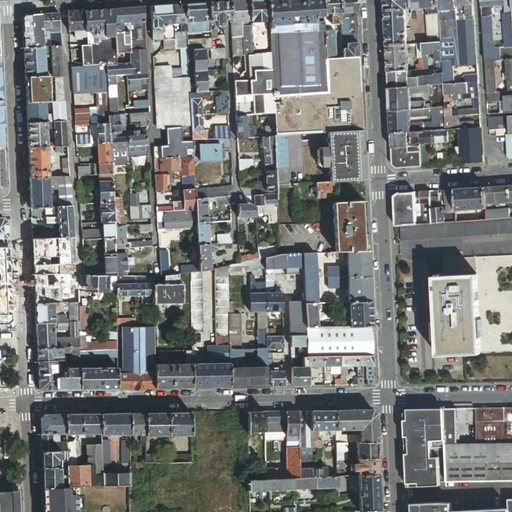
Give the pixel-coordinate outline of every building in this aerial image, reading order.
[(271,55),(267,0),(258,0),(249,1),(251,21),(253,55),(253,56),(271,55)] [(325,14),(323,0),(267,0),(271,55),(273,97),(329,93),(328,84),(327,59),(325,14)] [(341,13),(340,0),(323,0),(325,14),(333,14),(341,13)] [(340,0),(341,13),(357,13),(356,0),(340,0)] [(412,11),(411,0),(384,0),(386,13),(406,11),(412,11)] [(440,16),(439,0),(411,0),(412,11),(429,10),(430,17),(440,16)] [(457,8),(456,0),(439,0),(440,16),(440,18),(447,18),(446,13),(448,11),(454,11),(457,11),(457,8)] [(481,0),(482,19),(491,19),(491,8),(492,8),(491,0),(481,0)] [(511,5),(511,0),(491,0),(492,8),(505,7),(506,25),(511,24),(511,5)] [(251,21),(249,1),(230,2),(231,20),(231,22),(251,21)] [(224,20),(223,2),(210,3),(211,22),(217,21),(217,23),(218,24),(218,25),(218,26),(219,26),(219,27),(220,27),(221,27),(222,27),(223,27),(224,27),(224,26),(224,20)] [(231,20),(230,2),(223,2),(224,20),(231,20)] [(211,22),(210,3),(186,5),(187,23),(203,22),(211,22)] [(187,23),(186,5),(173,6),(174,25),(181,25),(181,32),(187,32),(187,23)] [(171,25),(170,6),(151,8),(152,33),(161,32),(162,29),(162,25),(171,25)] [(511,39),(511,24),(506,25),(505,7),(492,8),(491,8),(491,19),(482,19),(484,50),(495,50),(495,41),(511,39)] [(145,29),(144,8),(125,9),(126,22),(128,25),(128,30),(145,29)] [(126,22),(125,9),(112,10),(114,31),(128,30),(128,25),(126,22)] [(114,31),(112,10),(103,11),(104,31),(104,37),(114,37),(114,31)] [(103,11),(83,12),(85,33),(91,32),(92,36),(92,37),(93,38),(94,39),(95,39),(96,39),(97,38),(98,38),(98,37),(98,31),(104,31),(103,11)] [(408,39),(406,11),(386,13),(387,40),(408,39)] [(452,22),(458,21),(457,15),(454,15),(454,11),(448,11),(446,13),(447,18),(440,18),(441,22),(452,22)] [(85,33),(83,12),(68,13),(69,32),(74,32),(74,38),(85,37),(85,33)] [(474,20),(473,12),(457,12),(457,15),(458,21),(474,20)] [(341,18),(341,13),(333,14),(333,16),(334,24),(342,24),(341,18)] [(357,13),(341,13),(341,18),(349,18),(350,34),(358,34),(357,13)] [(58,14),(50,15),(51,34),(49,34),(50,48),(61,47),(58,14)] [(42,35),(41,15),(32,16),(33,35),(42,35)] [(51,34),(50,15),(41,15),(42,35),(49,34),(51,34)] [(33,35),(32,16),(22,16),(22,26),(24,49),(33,49),(33,35)] [(429,45),(442,44),(442,39),(441,22),(440,18),(440,16),(430,17),(427,16),(428,42),(429,42),(429,45)] [(349,18),(341,18),(342,24),(342,35),(350,34),(349,18)] [(477,66),(474,20),(458,21),(461,67),(477,66)] [(249,55),(253,55),(251,21),(231,22),(232,29),(236,29),(238,32),(238,37),(243,37),(244,55),(246,55),(249,55)] [(456,67),(461,67),(458,21),(452,22),(453,38),(442,39),(442,44),(443,63),(455,62),(456,67)] [(203,22),(187,23),(187,32),(188,38),(188,40),(195,39),(211,39),(211,31),(201,32),(200,27),(203,27),(203,22)] [(201,32),(211,31),(211,22),(203,22),(203,27),(200,27),(201,32)] [(441,22),(442,39),(453,38),(452,22),(441,22)] [(165,41),(175,40),(174,25),(171,25),(162,25),(162,29),(161,32),(152,33),(153,41),(165,41)] [(129,51),(146,50),(145,29),(128,30),(129,51)] [(130,54),(129,51),(128,30),(114,31),(114,37),(115,50),(115,55),(120,55),(130,54)] [(327,58),(343,57),(343,51),(339,51),(335,54),(334,31),(326,31),(327,58)] [(92,36),(91,32),(85,33),(85,37),(86,46),(81,46),(82,67),(95,66),(95,59),(105,58),(105,50),(115,50),(114,37),(104,37),(105,42),(101,42),(101,37),(98,37),(98,38),(97,38),(96,39),(95,39),(94,39),(93,38),(92,37),(92,36)] [(44,48),(50,48),(49,34),(42,35),(43,48),(44,48)] [(359,43),(358,34),(350,34),(342,35),(343,44),(348,44),(359,43)] [(33,49),(43,48),(42,35),(33,35),(33,49)] [(233,56),(244,55),(243,37),(238,37),(232,38),(233,56)] [(212,49),(211,39),(195,39),(196,46),(192,46),(192,50),(194,50),(205,50),(212,49)] [(387,48),(408,46),(408,39),(387,40),(387,48)] [(500,49),(511,48),(511,39),(495,41),(495,50),(500,49)] [(176,50),(175,40),(165,41),(165,50),(176,50)] [(181,49),(188,49),(188,40),(175,40),(176,50),(181,49)] [(359,57),(359,43),(348,44),(348,49),(343,49),(343,51),(343,57),(344,58),(359,57)] [(438,63),(443,63),(442,44),(429,45),(423,45),(424,57),(425,56),(437,56),(438,63)] [(409,73),(408,46),(387,48),(388,74),(409,73)] [(62,77),(61,47),(50,48),(51,73),(52,78),(61,77),(62,77)] [(44,48),(43,48),(33,49),(24,49),(25,78),(45,78),(45,73),(44,48)] [(507,62),(511,61),(511,48),(500,49),(501,62),(507,62)] [(189,57),(188,51),(188,49),(181,49),(183,79),(190,78),(189,72),(189,57)] [(221,59),(226,62),(226,49),(211,49),(212,60),(220,59),(221,59)] [(500,49),(495,50),(484,50),(485,63),(494,62),(501,62),(500,49)] [(106,66),(116,65),(115,55),(115,50),(105,50),(105,58),(106,66)] [(131,74),(147,73),(146,50),(129,51),(130,54),(130,61),(130,64),(131,74)] [(205,50),(194,50),(194,57),(195,69),(195,72),(206,72),(205,50)] [(130,64),(130,61),(120,62),(120,55),(115,55),(116,65),(130,64)] [(269,115),(274,115),(274,110),(273,97),(271,55),(253,56),(253,55),(249,55),(250,80),(247,80),(244,83),(243,80),(235,81),(236,91),(237,117),(248,116),(253,116),(269,115)] [(359,57),(344,58),(327,59),(328,84),(357,82),(361,81),(359,57)] [(95,66),(106,66),(105,58),(95,59),(95,66)] [(456,68),(456,67),(455,62),(443,63),(443,66),(444,76),(444,86),(454,85),(453,68),(456,68)] [(494,62),(485,63),(486,83),(495,83),(494,62)] [(131,74),(130,64),(116,65),(106,66),(106,72),(106,76),(115,75),(127,74),(131,74)] [(106,72),(106,66),(95,66),(82,67),(71,68),(72,74),(106,72)] [(171,67),(154,68),(157,123),(160,130),(166,129),(181,128),(192,126),(192,116),(191,99),(191,93),(190,86),(190,78),(183,79),(172,80),(171,67)] [(206,72),(195,72),(195,75),(195,78),(195,86),(196,93),(201,92),(207,92),(206,72)] [(138,91),(148,91),(147,73),(131,74),(127,74),(127,85),(138,84),(138,90),(138,91)] [(389,91),(410,89),(409,81),(409,73),(388,74),(389,91)] [(115,75),(106,76),(107,86),(115,86),(116,86),(115,75)] [(95,94),(107,93),(107,86),(106,76),(72,78),(73,95),(95,94)] [(410,89),(430,87),(432,87),(438,87),(437,76),(433,76),(433,78),(412,79),(409,81),(410,89)] [(63,102),(61,77),(52,78),(45,78),(25,78),(26,103),(45,102),(52,102),(56,102),(63,102)] [(357,82),(328,84),(329,93),(273,97),(274,110),(289,109),(361,103),(361,86),(357,86),(357,82)] [(454,85),(444,86),(445,94),(445,96),(448,96),(453,96),(463,95),(479,94),(478,83),(460,85),(454,85)] [(496,84),(486,85),(487,95),(496,94),(496,84)] [(116,99),(115,86),(107,86),(107,93),(108,100),(116,99)] [(431,94),(430,87),(410,89),(389,91),(391,113),(424,110),(426,110),(426,107),(425,103),(416,103),(412,106),(411,93),(416,95),(430,94),(431,94)] [(504,98),(511,97),(511,92),(496,94),(487,95),(487,104),(500,103),(501,114),(505,114),(504,98)] [(96,118),(108,116),(108,100),(107,93),(95,94),(95,110),(96,118)] [(108,116),(117,116),(116,99),(108,100),(108,116)] [(202,99),(191,99),(192,116),(203,115),(202,99)] [(438,109),(446,109),(445,100),(432,101),(434,107),(435,110),(438,109)] [(45,115),(45,102),(26,103),(27,123),(46,123),(45,115)] [(66,122),(64,102),(63,102),(56,102),(56,106),(57,123),(66,122)] [(362,108),(361,103),(289,109),(290,114),(362,108)] [(289,109),(274,110),(274,115),(274,126),(362,119),(362,108),(290,114),(289,109)] [(89,109),(74,109),(75,127),(90,126),(96,125),(90,125),(90,120),(96,119),(96,118),(95,110),(89,110),(89,109)] [(447,132),(446,118),(446,112),(446,109),(438,109),(440,132),(447,132)] [(424,118),(424,110),(391,113),(392,135),(408,134),(412,134),(411,128),(411,119),(424,118)] [(203,115),(192,116),(192,126),(193,140),(199,140),(207,140),(206,131),(203,131),(203,115)] [(109,125),(108,116),(96,118),(96,119),(96,125),(109,125)] [(120,116),(117,116),(108,116),(109,125),(109,134),(120,133),(120,116)] [(248,116),(237,117),(238,139),(249,138),(248,116)] [(460,124),(459,117),(446,118),(447,132),(448,132),(458,131),(460,131),(460,124)] [(506,126),(506,118),(498,119),(499,126),(506,126)] [(363,131),(362,119),(274,126),(275,137),(288,137),(303,135),(328,134),(363,131)] [(499,126),(498,119),(488,119),(489,132),(499,131),(499,126)] [(67,147),(66,122),(57,123),(53,123),(55,145),(55,148),(61,148),(67,147)] [(47,145),(46,123),(27,123),(28,149),(47,148),(47,145)] [(109,134),(109,125),(96,125),(96,135),(97,145),(110,144),(109,134)] [(154,148),(154,160),(194,158),(193,142),(181,142),(181,128),(166,129),(167,148),(154,148)] [(213,140),(231,139),(231,128),(213,129),(213,140)] [(481,129),(460,131),(458,131),(460,166),(480,164),(481,162),(483,162),(481,129)] [(363,132),(363,131),(328,134),(329,146),(329,149),(321,149),(318,151),(319,166),(322,168),(330,168),(330,183),(336,183),(365,180),(364,145),(363,132)] [(448,132),(447,132),(440,132),(432,133),(433,145),(449,144),(448,132)] [(126,137),(126,133),(125,133),(120,133),(109,134),(110,144),(110,149),(127,148),(126,137)] [(433,145),(432,133),(428,133),(422,133),(419,134),(420,146),(426,145),(426,154),(434,153),(433,145)] [(409,144),(408,134),(392,135),(392,149),(408,149),(409,148),(409,144)] [(420,146),(419,134),(412,134),(412,144),(412,148),(420,148),(420,146)] [(76,146),(97,145),(96,135),(91,135),(76,136),(76,146)] [(303,135),(288,137),(290,170),(276,170),(276,171),(277,187),(296,185),(303,185),(317,184),(315,148),(304,149),(303,135)] [(148,146),(147,136),(139,137),(134,137),(126,137),(127,148),(148,146)] [(276,170),(275,137),(270,138),(267,138),(263,138),(264,148),(265,148),(267,172),(276,171),(276,170)] [(288,137),(275,137),(276,170),(290,170),(288,137)] [(221,149),(232,148),(231,139),(213,140),(207,140),(199,140),(201,161),(222,160),(221,149)] [(110,149),(110,144),(97,145),(97,147),(97,165),(111,164),(110,157),(110,149)] [(138,156),(148,155),(148,146),(127,148),(127,156),(130,158),(136,158),(138,156)] [(48,178),(47,148),(28,149),(29,179),(48,178)] [(127,156),(127,148),(110,149),(110,157),(127,156)] [(408,154),(408,149),(392,149),(393,167),(396,170),(411,169),(410,154),(408,154)] [(411,169),(421,168),(421,156),(420,153),(410,154),(411,169)] [(255,159),(240,160),(240,174),(256,173),(255,159)] [(69,177),(68,160),(65,160),(62,160),(63,172),(52,174),(52,178),(69,177)] [(185,162),(154,164),(155,172),(161,171),(186,170),(186,167),(185,162)] [(99,176),(111,175),(111,164),(97,165),(97,176),(99,176)] [(78,177),(90,176),(89,167),(78,168),(78,177)] [(161,171),(155,172),(157,192),(171,192),(170,182),(165,182),(165,177),(161,177),(161,171)] [(277,191),(277,187),(276,171),(267,172),(266,172),(267,192),(277,191)] [(49,178),(48,178),(29,179),(31,209),(50,208),(49,203),(49,191),(49,178)] [(57,178),(49,178),(49,191),(58,190),(57,178)] [(72,208),(70,178),(57,178),(58,190),(59,203),(59,208),(72,208)] [(101,204),(113,204),(112,199),(112,182),(99,183),(101,204)] [(337,197),(336,183),(330,183),(318,184),(318,198),(337,197)] [(303,185),(296,185),(296,200),(304,199),(303,185)] [(511,186),(485,189),(486,206),(492,205),(496,205),(499,205),(505,205),(511,204),(511,186)] [(217,198),(231,197),(235,188),(196,190),(196,200),(208,199),(217,198)] [(197,210),(196,200),(196,190),(196,189),(183,191),(184,211),(197,210)] [(486,206),(485,189),(455,191),(456,213),(487,211),(486,206)] [(456,213),(455,191),(445,191),(446,205),(447,205),(448,216),(457,216),(456,213)] [(440,199),(439,192),(430,193),(431,208),(436,207),(435,196),(437,196),(437,200),(440,199)] [(431,208),(430,193),(421,193),(422,206),(424,206),(426,226),(433,225),(431,210),(431,208)] [(279,224),(278,204),(278,194),(259,196),(255,196),(255,207),(256,213),(270,213),(271,216),(273,216),(273,224),(279,224)] [(396,228),(400,227),(417,226),(415,194),(397,195),(394,198),(396,228)] [(137,195),(129,195),(130,208),(138,208),(137,195)] [(255,207),(255,196),(245,196),(247,203),(255,207)] [(217,207),(231,206),(231,197),(217,198),(217,202),(217,207)] [(121,199),(112,199),(113,204),(113,208),(121,207),(121,199)] [(208,203),(208,199),(196,200),(197,210),(198,223),(209,223),(208,203)] [(369,253),(366,202),(334,203),(336,254),(348,253),(369,253)] [(255,207),(247,203),(247,205),(238,205),(239,217),(256,217),(256,213),(255,207)] [(103,223),(114,223),(113,208),(113,204),(101,204),(101,223),(103,223)] [(114,228),(123,227),(122,224),(121,207),(113,208),(114,223),(114,228)] [(141,221),(152,220),(151,207),(141,208),(141,221)] [(73,223),(72,208),(59,208),(58,208),(58,217),(59,223),(73,223)] [(138,208),(130,208),(131,221),(138,221),(138,208)] [(433,225),(445,224),(444,209),(431,210),(433,225)] [(198,223),(197,210),(184,211),(173,212),(164,213),(164,214),(165,222),(165,230),(198,227),(198,223)] [(510,211),(487,212),(487,215),(487,221),(511,219),(511,214),(510,214),(510,211)] [(401,243),(511,234),(511,219),(487,221),(476,222),(457,223),(448,224),(445,224),(433,225),(426,226),(417,226),(400,227),(401,243)] [(74,238),(73,223),(59,223),(60,239),(73,238),(74,238)] [(114,239),(114,228),(114,223),(103,223),(103,232),(104,240),(114,239)] [(210,245),(209,223),(198,223),(198,227),(199,246),(210,245)] [(140,234),(152,233),(152,226),(139,226),(140,234)] [(125,227),(123,227),(114,228),(114,239),(115,245),(126,244),(125,227)] [(83,234),(83,241),(104,240),(103,232),(83,234)] [(234,243),(231,236),(218,236),(219,244),(234,243)] [(75,264),(73,238),(60,239),(58,239),(59,266),(72,266),(75,264)] [(0,315),(12,315),(7,239),(0,239),(0,315)] [(58,239),(40,240),(32,240),(33,267),(59,266),(58,239)] [(115,245),(114,239),(104,240),(107,277),(109,277),(116,277),(115,254),(115,250),(115,245)] [(96,241),(83,242),(85,263),(88,263),(88,253),(90,253),(90,246),(94,246),(96,243),(96,241)] [(210,245),(199,246),(200,271),(204,271),(211,269),(210,245)] [(127,271),(126,249),(115,250),(115,254),(116,277),(124,277),(128,277),(127,271)] [(281,255),(281,250),(258,254),(259,259),(266,258),(281,255)] [(165,276),(169,276),(167,253),(159,253),(161,277),(165,276)] [(370,277),(369,253),(348,253),(348,257),(349,268),(349,278),(370,277)] [(240,263),(259,259),(258,254),(240,257),(240,263)] [(317,279),(316,254),(304,255),(304,266),(305,280),(317,279)] [(286,255),(281,255),(266,258),(267,270),(287,270),(287,266),(286,255)] [(304,266),(304,255),(286,255),(287,266),(304,266)] [(266,259),(236,264),(236,271),(266,270),(266,259)] [(229,272),(229,265),(227,265),(216,268),(217,338),(230,338),(230,336),(229,315),(229,272)] [(59,276),(59,268),(33,267),(34,276),(51,275),(51,276),(59,276)] [(328,269),(329,279),(346,278),(349,278),(349,268),(328,269)] [(204,271),(200,271),(191,273),(192,333),(196,333),(204,333),(204,271)] [(438,355),(481,354),(477,274),(444,276),(443,273),(438,273),(438,276),(434,276),(436,321),(437,339),(438,355)] [(51,275),(34,276),(34,292),(49,292),(52,292),(51,280),(51,276),(51,275)] [(165,276),(165,285),(180,285),(180,275),(169,276),(165,276)] [(95,277),(86,276),(85,276),(85,293),(109,293),(109,277),(107,277),(95,277)] [(135,285),(135,277),(128,277),(129,280),(124,280),(124,285),(135,285)] [(154,285),(154,278),(135,277),(135,285),(154,285)] [(275,277),(272,277),(272,294),(283,294),(283,292),(275,292),(275,277)] [(371,302),(370,277),(349,278),(350,288),(350,297),(350,303),(371,302)] [(346,278),(329,279),(329,289),(347,288),(346,278)] [(317,296),(317,279),(305,280),(306,303),(306,304),(318,304),(317,296)] [(70,291),(70,281),(51,280),(52,292),(70,291)] [(267,312),(267,294),(262,294),(262,284),(251,284),(251,312),(260,312),(266,312),(267,312)] [(124,285),(116,286),(117,297),(135,297),(135,285),(124,285)] [(135,297),(154,296),(154,285),(135,285),(135,297)] [(154,296),(154,305),(184,304),(184,285),(180,285),(165,285),(160,285),(154,285),(154,296)] [(52,292),(49,292),(50,305),(53,304),(70,304),(71,304),(70,291),(52,292)] [(79,303),(78,291),(70,291),(71,304),(79,303)] [(50,305),(49,292),(34,292),(35,305),(50,305)] [(284,312),(283,294),(272,294),(267,294),(267,312),(284,312)] [(317,296),(318,304),(348,303),(350,303),(350,297),(345,297),(345,295),(317,296)] [(372,326),(371,302),(350,303),(348,303),(348,322),(348,328),(372,327),(372,326)] [(70,324),(79,324),(79,309),(79,303),(71,304),(70,304),(70,324)] [(306,304),(306,303),(290,303),(291,326),(300,326),(300,319),(307,319),(306,304)] [(53,304),(50,305),(35,305),(36,325),(53,324),(54,324),(54,314),(53,308),(53,304)] [(318,324),(318,304),(306,304),(307,319),(307,326),(307,329),(318,328),(318,324)] [(79,324),(87,324),(86,309),(79,309),(79,324)] [(229,315),(230,336),(243,336),(242,315),(235,315),(229,315)] [(318,324),(318,328),(339,328),(339,320),(325,321),(318,324)] [(54,340),(53,324),(36,325),(37,350),(62,349),(79,349),(79,339),(79,338),(70,339),(59,339),(54,340)] [(79,334),(79,324),(70,324),(69,324),(69,325),(70,329),(70,339),(79,338),(79,334)] [(300,326),(291,326),(291,337),(307,337),(307,329),(307,326),(300,326)] [(155,375),(155,365),(154,327),(149,327),(135,328),(122,328),(123,375),(155,375)] [(374,356),(372,327),(348,328),(341,328),(339,328),(318,328),(307,329),(307,337),(308,348),(308,358),(325,357),(341,357),(357,357),(374,356)] [(193,352),(193,365),(201,365),(201,353),(197,349),(196,333),(192,333),(193,347),(193,352)] [(230,350),(243,350),(243,336),(230,336),(230,338),(230,347),(230,350)] [(267,338),(267,350),(285,350),(284,337),(282,337),(274,337),(267,338)] [(291,337),(292,348),(308,348),(307,337),(291,337)] [(230,347),(230,338),(217,338),(217,347),(220,347),(230,347)] [(230,357),(230,350),(230,347),(220,347),(220,358),(222,364),(230,364),(230,357)] [(62,354),(62,349),(37,350),(38,362),(56,361),(62,361),(62,354)] [(79,361),(79,352),(79,349),(62,349),(62,354),(66,354),(66,353),(68,353),(69,361),(79,361)] [(260,350),(259,350),(259,369),(268,369),(267,361),(267,350),(260,350)] [(168,360),(168,352),(160,352),(160,360),(168,360)] [(374,366),(374,356),(357,357),(357,367),(364,367),(374,366)] [(325,357),(308,358),(309,368),(325,368),(325,357)] [(341,367),(341,357),(325,357),(325,368),(331,367),(337,367),(341,367)] [(357,367),(357,357),(341,357),(341,367),(346,367),(357,367)] [(56,368),(56,361),(38,362),(39,391),(57,390),(56,378),(56,368)] [(67,369),(67,361),(62,361),(56,361),(56,368),(64,368),(64,373),(67,373),(67,369)] [(272,365),(285,365),(285,361),(267,361),(268,369),(268,373),(272,373),(272,365)] [(230,388),(230,369),(230,364),(222,364),(201,365),(193,365),(193,388),(230,388)] [(160,389),(193,388),(193,365),(188,365),(160,365),(160,389)] [(80,390),(117,389),(117,368),(79,369),(80,390)] [(304,368),(292,369),(293,387),(309,386),(309,378),(309,368),(304,368)] [(57,390),(80,390),(79,369),(67,369),(67,373),(64,373),(63,373),(63,377),(56,378),(57,390)] [(234,369),(230,369),(230,388),(268,387),(268,373),(268,369),(259,369),(234,369)] [(268,387),(285,387),(285,373),(275,373),(272,373),(268,373),(268,387)] [(123,389),(155,389),(155,375),(123,375),(123,389)] [(511,408),(477,409),(477,445),(488,445),(511,444),(511,408)] [(445,418),(444,409),(408,410),(405,414),(406,439),(445,436),(445,418)] [(457,418),(456,409),(444,409),(445,418),(457,418)] [(373,411),(336,412),(336,432),(341,431),(361,431),(361,439),(361,443),(378,443),(376,414),(373,411)] [(298,432),(298,412),(286,413),(286,432),(298,432)] [(311,432),(311,412),(298,412),(298,432),(299,458),(307,458),(307,448),(311,448),(311,432)] [(336,432),(336,412),(311,412),(311,432),(318,432),(331,432),(336,432)] [(264,432),(264,413),(248,413),(248,433),(264,432)] [(286,432),(286,413),(264,413),(264,432),(282,432),(286,432)] [(169,437),(169,414),(145,415),(146,436),(146,437),(169,437)] [(191,417),(191,414),(169,414),(169,437),(192,437),(191,429),(191,417)] [(91,415),(65,416),(66,435),(79,435),(79,438),(83,438),(83,435),(92,435),(91,415)] [(101,435),(100,415),(91,415),(92,435),(101,435)] [(131,436),(130,415),(100,415),(101,435),(101,436),(108,436),(108,438),(114,438),(115,436),(125,436),(131,436)] [(146,436),(145,415),(130,415),(131,436),(141,436),(146,436)] [(66,435),(65,416),(44,416),(40,420),(41,436),(52,435),(56,435),(66,435)] [(445,436),(446,446),(457,446),(457,418),(445,418),(445,436)] [(336,444),(357,444),(361,443),(361,439),(353,439),(352,441),(341,441),(341,431),(336,432),(336,444)] [(282,432),(264,432),(265,440),(282,440),(282,432)] [(286,480),(295,480),(299,479),(299,469),(299,458),(298,432),(286,432),(286,454),(286,469),(286,480)] [(318,432),(311,432),(311,448),(311,449),(322,449),(322,442),(319,442),(318,432)] [(42,453),(52,453),(52,446),(52,443),(52,435),(41,436),(42,453)] [(122,464),(130,464),(131,436),(125,436),(125,442),(122,442),(122,464)] [(448,480),(447,470),(446,446),(445,436),(406,439),(408,483),(448,480)] [(67,452),(67,458),(77,457),(76,440),(74,440),(66,440),(67,446),(67,452)] [(109,441),(102,441),(103,465),(110,464),(109,441)] [(378,459),(378,443),(361,443),(357,444),(357,460),(359,460),(378,459)] [(357,460),(357,444),(336,444),(337,462),(351,461),(357,460)] [(511,444),(488,445),(489,480),(511,479),(511,444)] [(88,465),(102,465),(101,445),(87,445),(88,465)] [(449,481),(489,480),(488,445),(477,445),(457,446),(446,446),(447,470),(448,470),(449,481)] [(53,469),(53,461),(62,461),(62,453),(52,453),(42,453),(42,469),(53,469)] [(276,454),(265,454),(265,463),(276,463),(276,454)] [(170,463),(192,463),(191,455),(170,455),(170,463)] [(77,457),(67,458),(67,466),(77,466),(77,457)] [(311,468),(311,458),(307,458),(299,458),(299,469),(311,468)] [(379,475),(378,459),(359,460),(359,467),(351,467),(352,472),(359,472),(359,476),(360,476),(379,475)] [(69,488),(103,487),(103,475),(102,465),(88,465),(77,466),(67,466),(68,468),(68,472),(68,484),(68,488),(69,488)] [(312,479),(317,478),(326,478),(326,470),(326,467),(311,468),(312,479)] [(299,479),(312,479),(311,468),(299,469),(299,479)] [(61,472),(61,469),(53,469),(42,469),(43,489),(62,488),(62,484),(61,478),(64,478),(64,475),(61,475),(61,472)] [(265,481),(286,480),(286,469),(284,469),(265,470),(265,481)] [(337,477),(337,471),(337,470),(326,470),(326,478),(337,477)] [(103,487),(117,487),(117,474),(103,475),(103,487)] [(117,487),(130,487),(130,474),(117,474),(117,487)] [(381,511),(379,475),(360,476),(361,511),(381,511)] [(339,477),(337,477),(326,478),(317,478),(317,490),(340,489),(339,477)] [(345,477),(339,477),(340,489),(350,488),(350,480),(351,480),(351,477),(345,477)] [(317,490),(317,478),(312,479),(299,479),(295,480),(295,491),(317,490)] [(295,491),(295,480),(286,480),(265,481),(249,482),(250,493),(295,491)] [(77,511),(77,496),(69,496),(69,488),(68,488),(62,488),(43,489),(44,511),(77,511)] [(0,511),(19,511),(18,491),(0,491),(0,511)] [(450,511),(450,506),(444,503),(409,505),(409,511),(450,511)]
